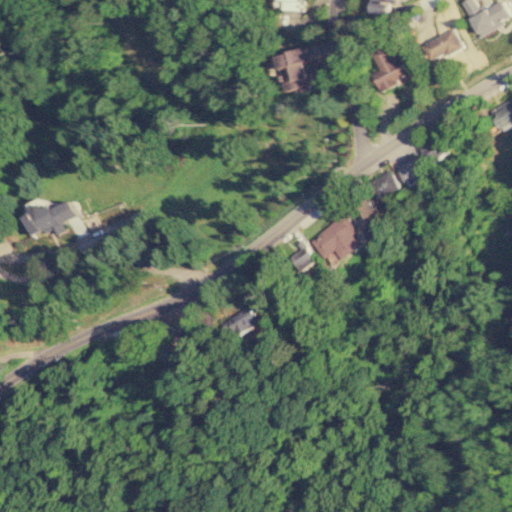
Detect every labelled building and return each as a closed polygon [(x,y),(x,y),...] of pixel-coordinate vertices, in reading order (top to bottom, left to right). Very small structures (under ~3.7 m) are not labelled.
[(304,9),(304,0),(288,0),(288,8),(304,9)] [(388,15),(390,0),(372,0),(370,12),(388,15)] [(506,23),(504,19),(511,15),(504,0),(497,0),(481,9),(476,0),(464,0),(463,1),(482,36),(506,23)] [(464,46),(453,23),(422,38),(432,61),(464,46)] [(280,54),(292,95),(314,88),(306,61),(316,58),(312,45),(280,54)] [(394,59),(388,48),(374,54),(382,71),(376,74),(383,88),(416,72),(407,53),(394,59)] [(511,95),(491,108),(504,130),(511,125),(511,95)] [(422,142),(429,161),(445,155),(438,137),(422,142)] [(407,181),(429,167),(419,150),(397,164),(407,181)] [(370,181),(379,199),(403,188),(394,169),(370,181)] [(83,215),(77,198),(55,206),(51,195),(32,203),(34,210),(22,215),(29,235),(83,215)] [(369,227),(385,218),(373,197),(357,205),(369,227)] [(346,258),(365,244),(357,233),(360,231),(347,213),(313,239),(327,258),(339,249),(346,258)] [(298,243),(302,248),(291,257),(302,271),(318,258),(303,239),(298,243)] [(228,317),(236,335),(265,322),(256,304),(228,317)]
